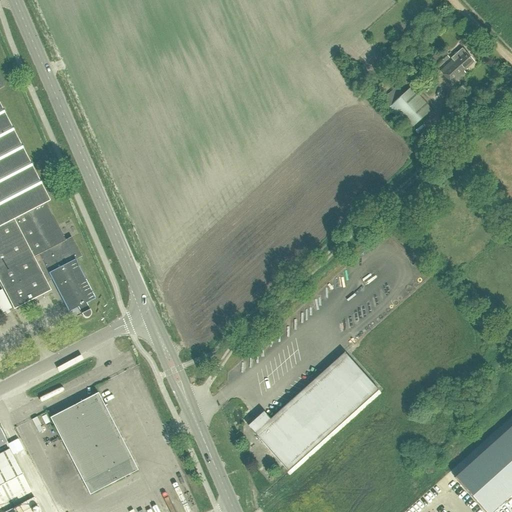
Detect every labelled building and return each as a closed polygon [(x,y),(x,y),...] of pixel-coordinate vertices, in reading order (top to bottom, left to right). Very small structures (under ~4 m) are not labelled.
[(453,85),(466,72),(464,70),(474,61),(462,48),(452,58),(453,59),(440,71),(453,85)] [(429,60),(434,65),(442,57),(438,52),(429,60)] [(438,69),(450,58),(446,54),(442,57),(434,65),(438,69)] [(420,77),(431,89),(439,82),(427,70),(420,77)] [(0,281),(15,309),(51,289),(46,280),(52,278),(69,312),(78,307),(83,316),(84,317),(85,317),(86,318),(87,318),(88,318),(89,317),(90,317),(91,316),(91,315),(91,314),(91,313),(91,312),(91,311),(87,303),(96,298),(82,272),(81,272),(75,260),(81,257),(71,237),(65,240),(46,203),(50,201),(0,106),(0,89),(4,87),(0,79),(0,281)] [(463,85),(457,91),(461,95),(467,90),(463,85)] [(388,109),(404,94),(397,87),(381,101),(388,109)] [(388,109),(408,131),(432,110),(411,87),(404,94),(388,109)] [(430,289),(438,282),(432,275),(424,282),(430,289)] [(442,286),(436,288),(438,295),(444,292),(442,286)] [(409,332),(420,343),(431,332),(419,321),(409,332)] [(351,339),(359,333),(356,328),(347,334),(351,339)] [(455,369),(472,351),(463,343),(446,361),(455,369)] [(250,429),(288,471),(378,390),(345,353),(344,353),(270,420),(265,415),(250,429)] [(445,360),(436,367),(444,378),(453,372),(445,360)] [(138,469),(98,393),(51,417),(91,494),(138,469)] [(41,425),(37,417),(32,420),(36,428),(41,425)] [(492,511),(511,494),(511,425),(454,478),(484,511),(492,511)] [(0,511),(42,511),(10,449),(0,454),(0,451),(7,448),(5,445),(8,444),(0,427),(0,511)] [(351,443),(284,504),(291,511),(292,511),(293,511),(349,511),(385,480),(351,443)]
